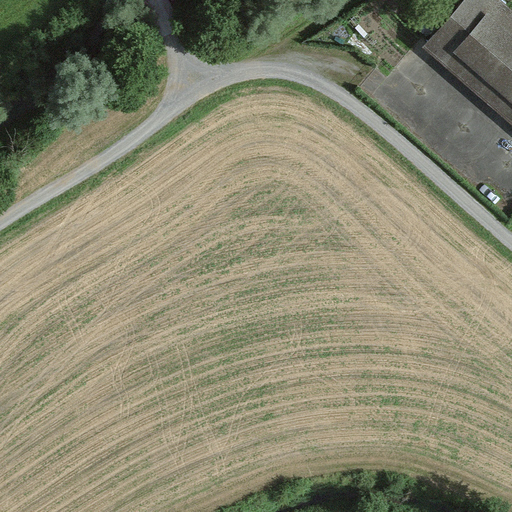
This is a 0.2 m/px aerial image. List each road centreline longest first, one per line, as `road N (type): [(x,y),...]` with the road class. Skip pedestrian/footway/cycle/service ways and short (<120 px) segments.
road 1 (track): [(511,245),(324,84),(277,70),(206,80)]
road 2 (track): [(206,80),(109,156),(0,224)]
